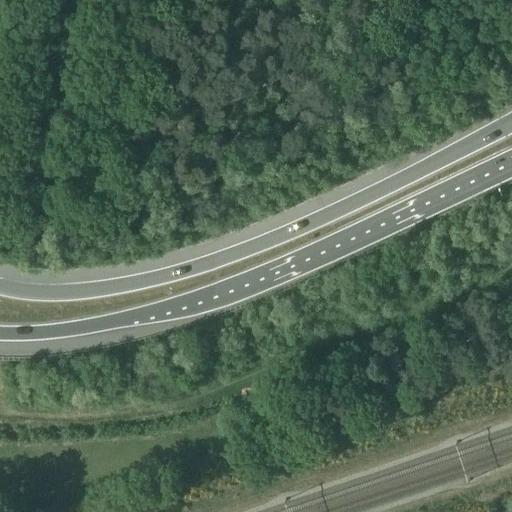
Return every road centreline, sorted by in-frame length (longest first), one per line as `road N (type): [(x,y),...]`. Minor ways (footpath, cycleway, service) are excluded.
road 1 (motorway): [(0,336),(51,334),(212,291),(511,155)]
road 2 (motorway): [(511,126),(226,257),(76,291),(0,285)]
